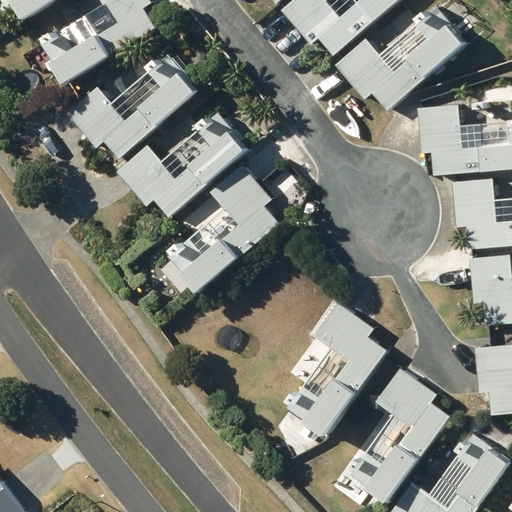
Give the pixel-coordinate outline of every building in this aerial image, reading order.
[(29,0),(44,22),(77,0),(29,0)] [(113,0),(117,5),(52,44),(65,65),(70,62),(84,86),(130,58),(127,53),(167,29),(155,8),(162,4),(159,0),(113,0)] [(337,0),(305,0),(293,11),(323,46),(331,39),(345,56),(411,0),(373,0),(353,18),(337,0)] [(450,7),(429,26),(443,42),(406,73),(378,40),(347,66),(376,101),(384,94),(399,112),(441,76),(444,81),(484,47),(450,7)] [(78,114),(108,149),(116,142),(131,159),(172,124),(176,129),(216,95),(182,54),(123,103),(109,87),(78,114)] [(472,100),(429,104),(433,148),(443,147),(445,170),(511,163),(511,119),(494,121),(496,141),(476,143),(472,100)] [(160,146),(128,173),(157,207),(165,201),(180,218),(222,182),(225,187),(266,152),(231,112),(174,162),(160,146)] [(223,193),(237,209),(180,257),(195,275),(199,272),(218,296),(260,261),(255,255),(291,225),(275,206),(283,200),(254,166),(223,193)] [(493,175),(464,178),(468,223),(477,222),(480,244),(511,241),(511,215),(510,216),(507,177),(493,179),(493,175)] [(511,251),(481,254),(485,299),(495,298),(497,320),(511,319),(511,251)] [(328,354),(324,360),(325,368),(300,403),(318,416),(322,411),(345,428),(376,385),(373,383),(399,346),(379,332),(385,324),(349,298),(326,331),(343,343),(335,353),(328,354)] [(511,341),(486,344),(487,348),(482,348),(483,362),(488,362),(491,389),(501,388),(503,411),(511,409),(511,341)] [(443,398),(448,390),(411,364),(388,396),(406,410),(362,470),(382,484),(385,480),(405,495),(438,451),(435,449),(462,412),(443,398)] [(486,430),(470,452),(489,466),(460,504),(426,477),(401,510),(402,511),(484,511),(496,497),(499,499),(511,481),(511,442),(510,441),(506,445),(486,430)]
